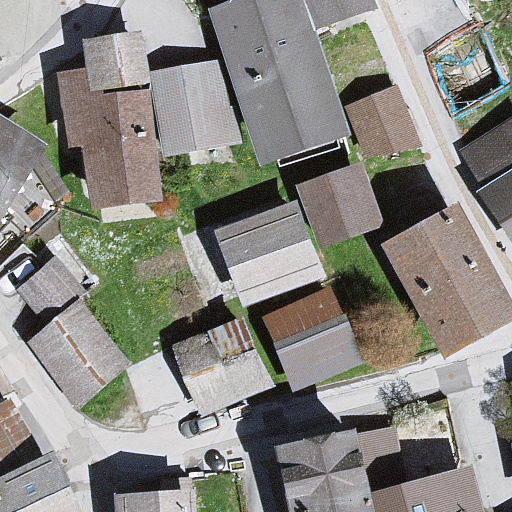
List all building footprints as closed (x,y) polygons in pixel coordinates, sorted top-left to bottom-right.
[(0,0),(0,65),(69,6),(64,0),(0,0)] [(285,0),(242,0),(203,17),(251,169),(338,141),(285,0)] [(298,0),(314,33),(371,13),(366,0),(298,0)] [(511,99),(511,72),(487,15),(412,54),(451,128),(511,99)] [(131,35),(77,46),(85,101),(143,89),(131,35)] [(228,153),(205,62),(142,80),(155,163),(228,153)] [(410,149),(385,95),(342,114),(362,168),(410,149)] [(153,201),(136,97),(75,108),(87,209),(153,201)] [(511,121),(457,160),(468,194),(511,250),(511,121)] [(0,213),(35,155),(0,129),(0,213)] [(350,172),(290,192),(313,250),(369,236),(350,172)] [(284,209),(213,240),(236,316),(315,283),(284,209)] [(449,215),(379,256),(441,357),(509,318),(449,215)] [(48,264),(11,299),(35,328),(77,297),(48,264)] [(319,295),(259,328),(284,384),(354,355),(319,295)] [(73,310),(23,357),(68,415),(120,369),(73,310)] [(236,328),(162,359),(195,423),(271,388),(236,328)] [(0,476),(39,457),(4,411),(0,413),(0,476)] [(364,511),(347,436),(267,454),(280,511),(364,511)] [(400,488),(391,437),(352,443),(361,494),(400,488)] [(0,487),(0,511),(62,511),(40,467),(0,487)] [(468,511),(460,475),(365,498),(368,511),(468,511)] [(187,511),(187,499),(104,508),(103,511),(187,511)]
